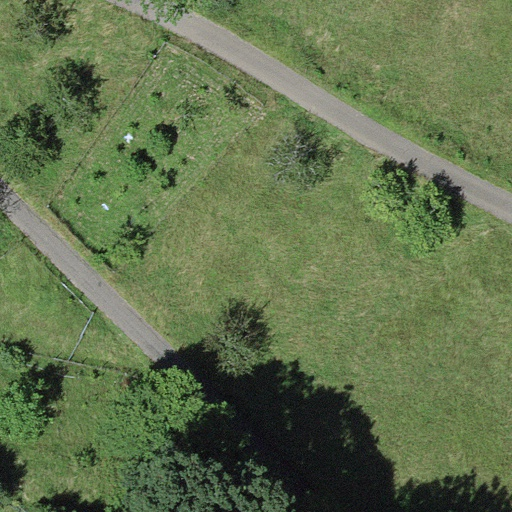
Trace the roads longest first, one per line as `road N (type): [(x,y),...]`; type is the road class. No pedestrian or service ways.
road 1 (track): [(0,190),(310,511)]
road 2 (track): [(511,203),(405,152),(143,0)]
